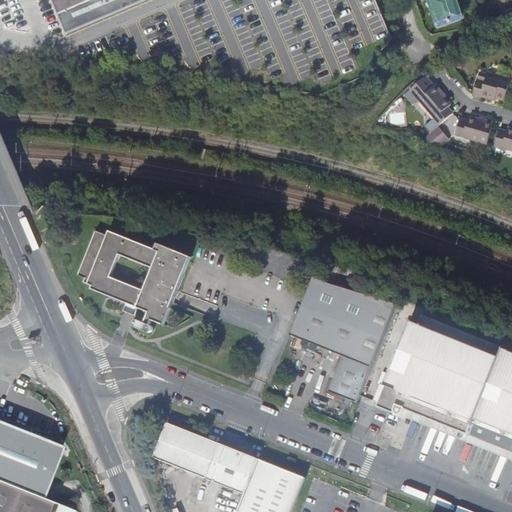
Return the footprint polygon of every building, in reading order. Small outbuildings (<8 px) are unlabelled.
[(49,0),(66,38),(156,0),(49,0)] [(462,16),(455,0),(432,0),(441,24),(462,16)] [(511,0),(498,0),(504,14),(511,10),(511,0)] [(505,102),(511,81),(507,80),(498,77),(488,74),(487,76),(480,74),(473,97),(481,99),(481,97),(495,101),(495,99),(505,102)] [(414,94),(419,99),(432,88),(427,82),(414,94)] [(432,88),(419,99),(418,100),(440,126),(453,114),(447,108),(450,106),(433,87),(432,88)] [(487,145),(492,129),(493,125),(469,118),(467,121),(460,119),(456,136),(487,145)] [(494,147),(511,151),(511,129),(508,129),(507,133),(499,130),(494,147)] [(150,325),(152,318),(164,323),(193,255),(160,242),(157,248),(110,229),(108,234),(97,230),(79,274),(84,276),(83,279),(94,283),(92,286),(149,309),(144,322),(138,320),(135,321),(134,323),(136,326),(150,332),(154,332),(156,329),(156,327),(150,325)] [(331,284),(314,277),(291,335),(344,355),(329,391),(358,402),(397,304),(331,284)] [(406,406),(457,424),(491,338),(422,313),(418,322),(412,320),(386,385),(387,385),(379,405),(403,414),(406,406)] [(511,344),(491,338),(457,424),(473,429),(511,446),(511,344)] [(403,414),(454,431),(457,424),(406,406),(403,414)] [(0,417),(0,480),(40,496),(41,494),(46,482),(61,443),(0,417)] [(237,511),(291,511),(305,478),(164,418),(150,451),(246,492),(237,511)] [(454,431),(470,437),(473,429),(457,424),(454,431)] [(470,437),(511,455),(511,446),(473,429),(470,437)] [(66,511),(68,508),(40,496),(0,480),(0,511),(66,511)] [(40,496),(68,508),(69,505),(41,494),(40,496)]
